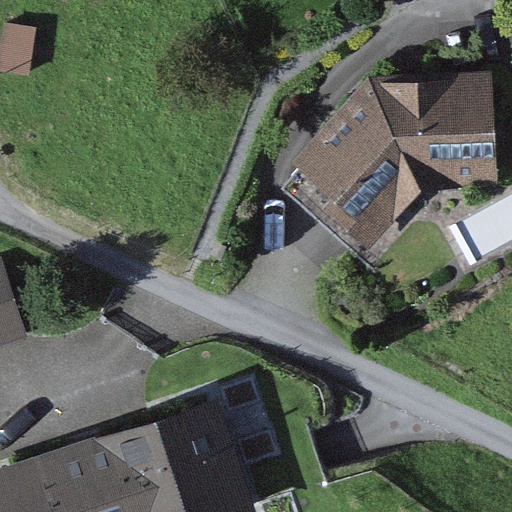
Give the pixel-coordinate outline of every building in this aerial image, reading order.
[(4,21),(0,48),(0,69),(30,73),(36,26),(4,21)] [(490,80),(379,89),(294,176),(362,241),(413,188),(498,181),(490,80)] [(0,285),(0,369),(31,361),(9,283),(0,285)] [(124,511),(246,511),(222,421),(108,452),(112,466),(124,511)] [(0,511),(124,511),(112,466),(0,496),(0,511)]
